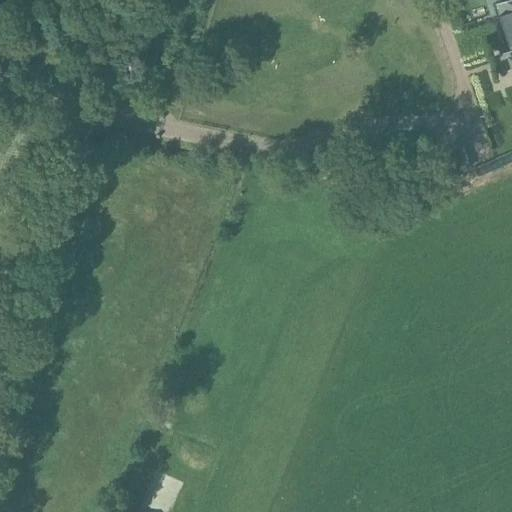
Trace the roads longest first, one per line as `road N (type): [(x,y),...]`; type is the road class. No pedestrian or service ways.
road 1 (unknown): [(56,140),(93,122),(137,115),(271,132),(451,102),(461,88),(460,67),(444,0)]
road 2 (unclassified): [(0,367),(56,140),(77,116),(136,86)]
